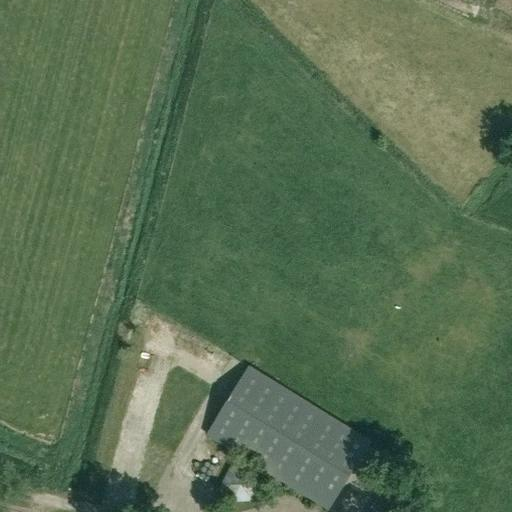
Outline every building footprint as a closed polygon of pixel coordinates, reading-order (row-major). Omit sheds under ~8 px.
[(151,352),(167,356),(174,332),(157,328),(151,352)] [(208,434),(329,509),(371,442),(250,366),(208,434)] [(146,388),(164,389),(164,368),(146,367),(146,388)] [(248,473),(233,475),(237,497),(251,495),(248,473)] [(405,511),(416,496),(392,481),(372,511),(405,511)]
